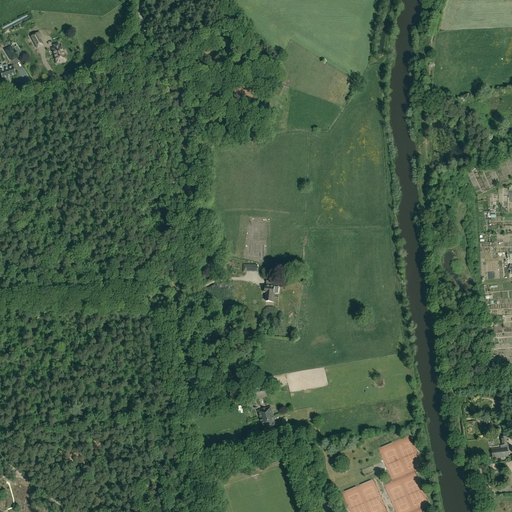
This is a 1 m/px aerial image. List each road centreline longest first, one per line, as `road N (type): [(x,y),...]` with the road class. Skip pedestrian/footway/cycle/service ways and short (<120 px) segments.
road 1 (unclassified): [(141,18),(175,202),(172,377),(198,511)]
road 2 (unclassified): [(0,96),(96,64),(141,18)]
road 3 (track): [(0,302),(128,298)]
road 4 (track): [(136,298),(183,296),(223,279),(260,280)]
